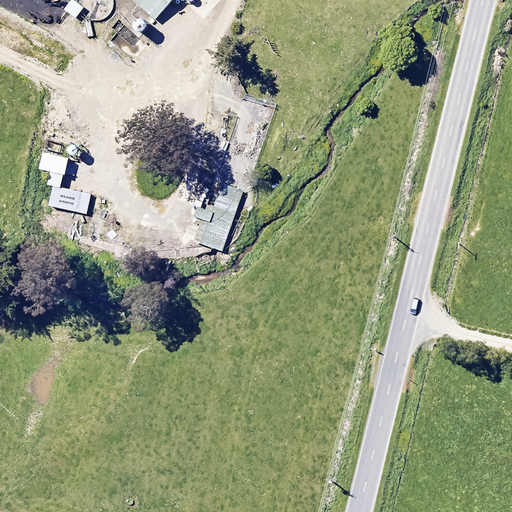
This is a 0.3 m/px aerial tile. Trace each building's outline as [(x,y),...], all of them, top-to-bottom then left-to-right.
[(133,0),(155,19),(172,0),(133,0)] [(138,31),(138,30),(138,29),(137,27),(136,26),(135,25),(133,24),(131,24),(129,24),(128,25),(126,26),(125,27),(125,29),(125,30),(125,32),(126,33),(127,34),(128,35),(130,36),(132,36),(134,36),(135,35),(137,34),(137,33),(138,31)] [(236,77),(214,76),(213,115),(234,116),(236,77)] [(42,152),(38,169),(64,175),(68,159),(42,152)] [(195,243),(223,253),(244,191),(222,183),(214,207),(208,205),(206,209),(198,206),(195,217),(203,220),(195,243)] [(52,187),(48,206),(86,214),(90,195),(52,187)]
